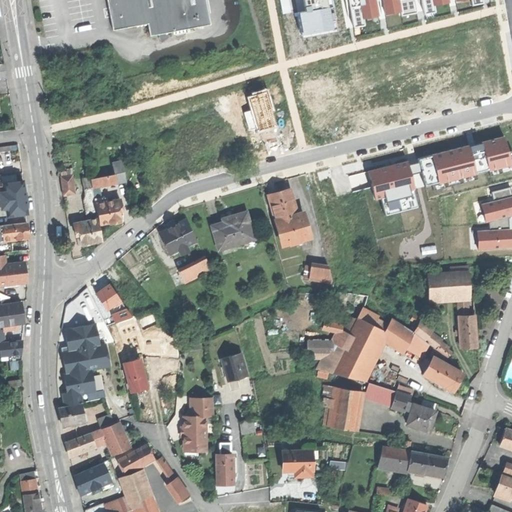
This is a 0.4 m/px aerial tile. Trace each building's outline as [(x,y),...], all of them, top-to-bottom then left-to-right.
[(107,0),(112,30),(147,23),(150,35),(210,24),(205,0),(107,0)] [(288,0),(279,0),(282,14),(291,13),(288,0)] [(297,11),(302,35),(336,28),(330,0),(302,0),(305,10),(297,11)] [(347,0),(353,27),(365,25),(364,17),(378,15),(384,14),(401,10),(401,15),(423,11),(423,13),(434,11),(433,4),(448,1),(453,0),(471,0),(473,6),(484,3),(483,0),(347,0)] [(276,124),(265,90),(247,96),(251,110),(243,112),(249,130),(256,127),(257,130),(276,124)] [(436,136),(420,138),(421,150),(437,148),(436,136)] [(407,162),(369,172),(370,177),(376,198),(381,197),(385,214),(417,206),(413,188),(511,163),(504,137),(418,159),(419,162),(408,165),(407,162)] [(114,163),(115,173),(117,182),(126,180),(122,162),(114,163)] [(91,178),(92,186),(117,182),(115,173),(91,178)] [(61,177),(64,195),(75,193),(72,175),(61,177)] [(24,180),(4,182),(5,190),(5,197),(26,195),(24,180)] [(508,216),(511,214),(511,191),(510,186),(494,191),(496,200),(482,204),(488,222),(489,222),(508,216)] [(86,190),(88,204),(96,202),(95,197),(93,189),(86,190)] [(268,195),(275,220),(296,214),(289,189),(278,192),(268,195)] [(27,205),(26,195),(5,197),(5,198),(7,215),(28,213),(27,205)] [(106,200),(96,202),(97,210),(99,217),(100,224),(112,222),(124,220),(120,198),(106,200)] [(88,204),(90,212),(97,210),(96,202),(88,204)] [(214,226),(225,248),(258,232),(246,207),(234,213),(224,218),(225,221),(214,226)] [(90,212),(91,219),(99,217),(97,210),(90,212)] [(296,214),(275,220),(282,245),(309,237),(302,212),(296,214)] [(508,228),(508,216),(489,222),(489,230),(477,231),(478,248),(511,246),(511,242),(511,228),(508,228)] [(74,222),(77,242),(82,241),(83,244),(92,242),(103,240),(100,224),(99,217),(91,219),(74,222)] [(159,233),(169,253),(196,239),(186,219),(178,223),(177,223),(172,225),(168,227),(168,228),(159,233)] [(28,222),(2,224),(3,235),(4,240),(10,239),(11,242),(17,241),(17,238),(29,237),(28,229),(28,222)] [(178,271),(184,282),(211,269),(205,258),(178,271)] [(0,265),(0,284),(27,282),(26,273),(25,263),(7,265),(0,265)] [(310,265),(308,279),(332,282),(328,268),(310,265)] [(427,274),(428,300),(448,298),(473,297),(473,288),(470,288),(469,272),(451,273),(427,274)] [(97,294),(107,309),(120,300),(110,285),(102,290),(97,294)] [(0,305),(0,304),(0,324),(5,324),(17,323),(24,322),(23,312),(22,303),(0,305)] [(127,310),(118,313),(121,320),(131,316),(127,310)] [(112,315),(115,322),(121,320),(118,313),(112,315)] [(460,346),(476,345),(474,315),(459,315),(460,346)] [(392,318),(388,325),(384,331),(380,339),(403,354),(407,347),(414,333),(392,318)] [(351,335),(332,373),(360,380),(364,372),(380,339),(384,331),(374,326),(358,319),(351,335)] [(377,320),(374,326),(384,331),(388,325),(377,320)] [(419,321),(414,333),(425,341),(430,333),(432,330),(419,321)] [(64,328),(69,349),(101,343),(97,322),(64,328)] [(331,342),(317,370),(327,372),(332,373),(351,335),(341,330),(331,342)] [(425,341),(414,333),(407,347),(422,356),(424,353),(428,344),(425,341)] [(441,341),(430,333),(425,341),(428,344),(428,343),(434,348),(436,349),(436,348),(440,342),(441,341)] [(116,339),(121,359),(137,355),(133,336),(116,339)] [(21,340),(8,341),(9,354),(10,361),(23,360),(21,340)] [(0,354),(9,354),(8,341),(5,342),(0,342),(0,354)] [(177,341),(167,342),(168,360),(179,359),(177,341)] [(61,350),(65,374),(94,369),(111,366),(107,342),(101,343),(69,349),(61,350)] [(327,343),(309,342),(307,358),(317,359),(318,348),(326,349),(327,343)] [(447,347),(440,342),(436,348),(448,357),(451,352),(445,348),(447,347)] [(430,357),(430,356),(434,348),(428,343),(428,344),(424,353),(430,357)] [(446,358),(436,349),(434,348),(430,356),(433,358),(434,357),(444,362),(446,358)] [(226,381),(246,377),(241,354),(222,358),(224,368),(226,381)] [(463,373),(444,362),(434,357),(433,358),(431,362),(427,360),(425,363),(429,365),(424,375),(432,379),(431,382),(442,388),(443,386),(453,391),(457,383),(463,373)] [(134,360),(123,363),(124,364),(131,392),(140,390),(147,388),(139,358),(134,360)] [(65,374),(68,391),(83,388),(84,394),(97,392),(94,369),(65,374)] [(327,372),(317,370),(317,376),(327,378),(327,372)] [(374,376),(364,372),(360,380),(371,382),(374,376)] [(364,394),(392,402),(396,391),(368,383),(364,394)] [(363,391),(335,387),(332,407),(329,426),(356,430),(363,391)] [(62,392),(64,405),(81,402),(85,401),(84,394),(83,388),(68,391),(62,392)] [(405,411),(405,410),(407,402),(409,395),(396,391),(392,402),(391,407),(405,411)] [(184,435),(184,446),(193,446),(197,450),(206,450),(206,416),(214,416),(213,398),(191,399),(191,416),(184,416),(184,428),(185,428),(185,431),(185,435),(184,435)] [(423,399),(420,406),(434,411),(436,404),(423,399)] [(62,418),(63,426),(85,421),(81,402),(64,405),(59,407),(62,418)] [(407,424),(428,431),(431,420),(434,411),(420,406),(407,402),(405,410),(410,412),(407,424)] [(323,425),(329,426),(332,407),(326,406),(323,425)] [(98,419),(100,427),(116,421),(113,413),(98,419)] [(240,421),(242,434),(256,432),(254,418),(240,421)] [(102,428),(113,454),(130,447),(119,421),(102,428)] [(502,436),(499,445),(511,449),(511,430),(505,428),(502,436)] [(68,450),(70,456),(95,447),(92,437),(90,433),(65,442),(68,450)] [(410,441),(398,440),(398,443),(401,444),(401,447),(409,448),(410,441)] [(118,460),(125,474),(154,458),(150,452),(146,444),(135,451),(133,447),(125,452),(127,455),(118,460)] [(382,446),(379,465),(407,470),(411,451),(382,446)] [(282,451),(283,471),(289,470),(294,470),(295,476),(312,476),(311,450),(282,451)] [(445,457),(411,451),(407,470),(441,476),(443,468),(445,457)] [(220,454),(216,454),(216,484),(225,484),(233,484),(232,454),(226,454),(220,454)] [(157,460),(171,481),(177,477),(163,456),(157,460)] [(78,485),(80,494),(111,480),(103,462),(75,475),(78,485)] [(502,474),(503,474),(511,477),(511,465),(506,463),(502,474)] [(119,477),(129,503),(151,495),(141,469),(119,477)] [(21,481),(23,481),(36,479),(35,472),(20,474),(21,481)] [(499,485),(495,493),(510,499),(511,496),(511,495),(511,477),(503,474),(499,485)] [(171,481),(169,482),(181,500),(189,495),(177,477),(171,481)] [(23,481),(24,494),(38,493),(36,479),(23,481)] [(24,495),(25,511),(41,511),(41,509),(40,503),(40,499),(39,493),(38,493),(24,494),(24,495)] [(157,511),(151,495),(129,503),(131,511),(157,511)] [(403,511),(423,511),(426,504),(408,498),(403,511)] [(125,499),(104,506),(106,511),(123,511),(129,510),(125,499)] [(487,511),(511,511),(492,503),(487,511)]
